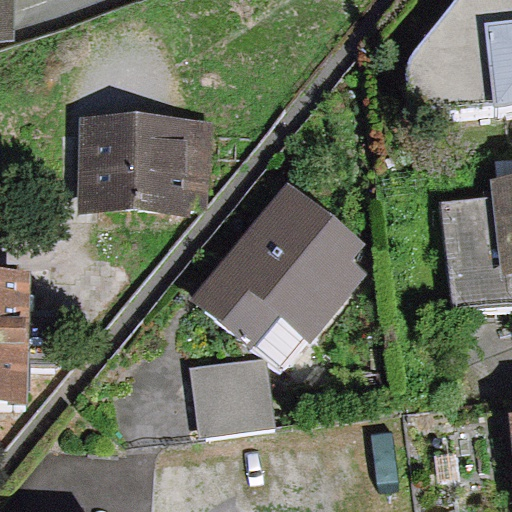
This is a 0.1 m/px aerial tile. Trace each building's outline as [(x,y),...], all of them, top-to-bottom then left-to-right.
[(0,0),(0,29),(9,30),(9,0),(0,0)] [(447,131),(511,129),(511,0),(476,0),(412,81),(408,100),(414,113),(428,129),(447,131)] [(206,126),(79,124),(78,222),(191,224),(191,214),(205,215),(206,126)] [(511,173),(500,174),(501,190),(511,189),(511,204),(504,205),(505,220),(440,224),(446,335),(511,331),(511,173)] [(363,246),(287,184),(194,298),(243,338),(267,307),(310,341),(369,269),(354,257),(363,246)] [(28,327),(29,272),(0,271),(0,421),(28,422),(29,366),(72,367),(73,328),(28,327)] [(266,360),(190,369),(198,437),(275,427),(266,360)] [(511,511),(511,430),(502,431),(507,511),(511,511)]
